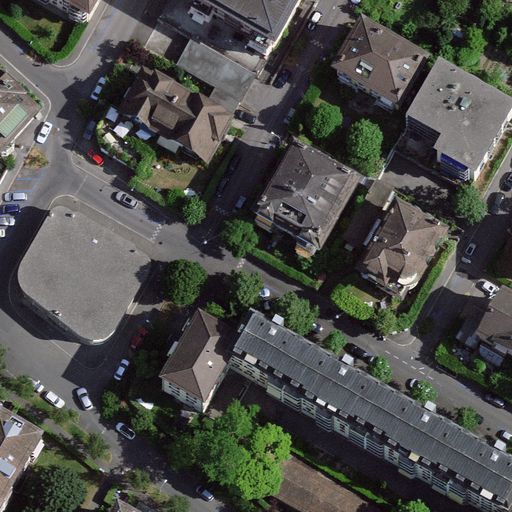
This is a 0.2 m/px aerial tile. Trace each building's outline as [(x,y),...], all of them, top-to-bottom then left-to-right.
[(41,0),(88,25),(101,0),(41,0)] [(313,0),(196,0),(194,4),(284,54),(313,0)] [(397,115),(427,61),(367,28),(337,81),(397,115)] [(243,101),(256,74),(191,43),(178,71),(243,101)] [(214,166),(241,119),(150,68),(123,115),(214,166)] [(511,122),(511,111),(439,69),(406,126),(440,145),(433,158),(477,183),(511,122)] [(0,152),(41,108),(0,71),(0,152)] [(320,248),(362,174),(291,134),(249,207),(320,248)] [(0,159),(0,183),(8,167),(0,159)] [(419,286),(448,234),(402,207),(362,280),(404,303),(410,292),(414,291),(419,286)] [(140,254),(66,211),(62,209),(56,209),(51,213),(22,265),(18,274),(17,285),(22,296),(75,339),(85,343),(98,344),(108,342),(116,334),(149,275),(151,266),(148,259),(140,254)] [(511,352),(511,286),(506,283),(478,333),(511,352)] [(511,511),(511,472),(253,327),(243,346),(204,324),(164,395),(205,418),(231,372),(480,511),(511,511)] [(0,511),(5,511),(44,447),(0,421),(0,511)] [(383,511),(269,448),(249,483),(300,511),(383,511)]
